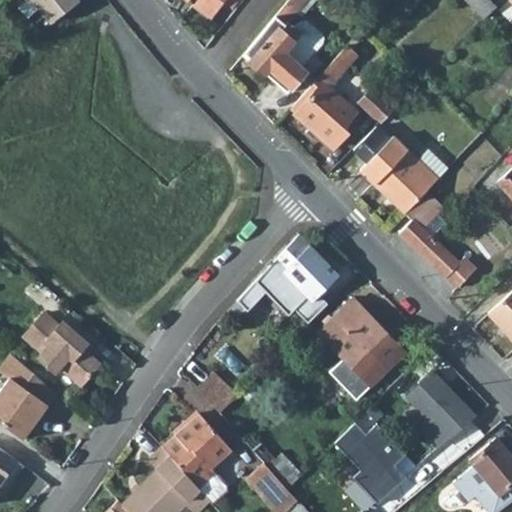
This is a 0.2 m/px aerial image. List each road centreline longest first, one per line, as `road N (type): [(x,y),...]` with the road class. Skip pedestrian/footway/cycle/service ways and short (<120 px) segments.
road 1 (residential): [(301,189),(50,511)]
road 2 (tertiary): [(511,399),(301,189)]
road 3 (tertiary): [(301,189),(195,78)]
